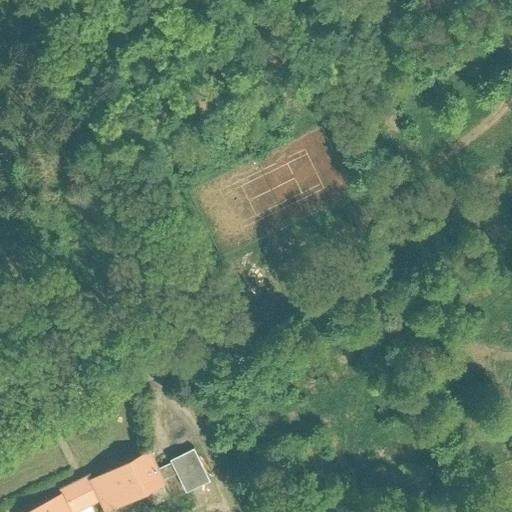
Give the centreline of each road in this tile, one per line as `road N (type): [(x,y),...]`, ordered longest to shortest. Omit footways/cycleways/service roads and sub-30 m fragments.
road 1 (track): [(511,71),(503,100),(373,200),(360,229)]
road 2 (track): [(358,267),(397,313),(459,344),(511,355)]
